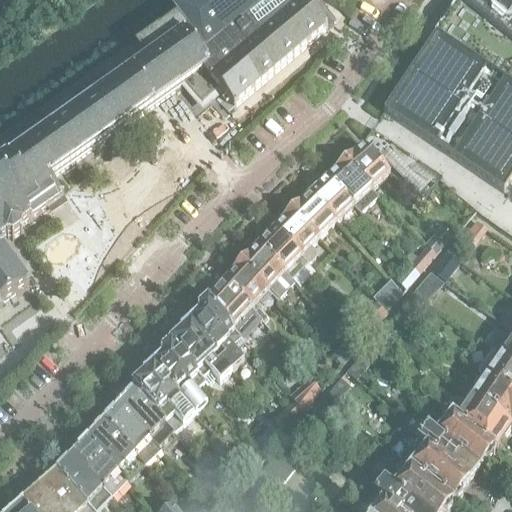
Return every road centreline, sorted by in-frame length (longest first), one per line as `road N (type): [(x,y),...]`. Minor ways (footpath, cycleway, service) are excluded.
road 1 (residential): [(0,443),(183,242),(327,109)]
road 2 (residential): [(327,109),(399,0)]
